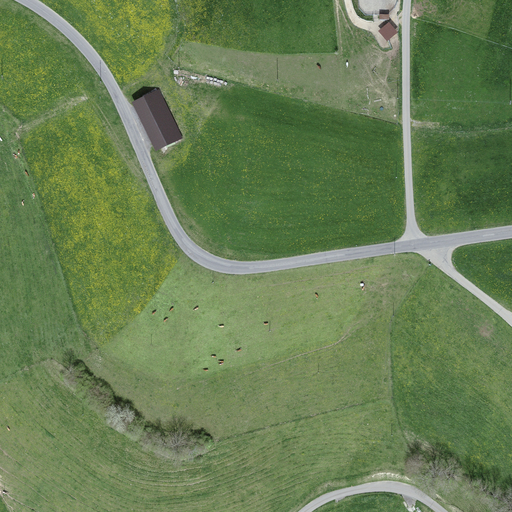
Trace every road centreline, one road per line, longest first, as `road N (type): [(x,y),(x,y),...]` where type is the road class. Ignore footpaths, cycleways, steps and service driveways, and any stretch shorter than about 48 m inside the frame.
road 1 (tertiary): [(408,248),(247,271),(199,259),(173,229),(96,64),(73,36),(22,0)]
road 2 (unclassified): [(408,248),(405,0)]
road 3 (unclassified): [(442,511),(400,487),(356,489),(300,511)]
